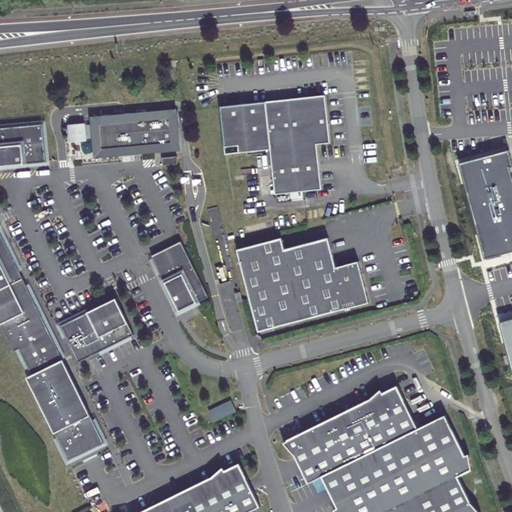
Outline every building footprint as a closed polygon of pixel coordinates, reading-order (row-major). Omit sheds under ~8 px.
[(328,96),(223,107),(228,156),(274,152),(278,197),(294,195),(294,201),(306,200),(305,193),(325,191),(320,146),(334,145),(328,96)] [(177,125),(176,114),(161,116),(161,114),(157,114),(157,116),(133,119),(133,117),(129,117),(129,119),(98,123),(98,126),(100,140),(102,155),(180,147),(178,129),(175,130),(174,126),(177,125)] [(46,126),(0,131),(0,169),(51,164),(46,126)] [(100,140),(98,126),(88,128),(88,127),(73,128),(75,143),(90,142),(89,141),(100,140)] [(459,163),(485,259),(511,252),(511,158),(510,150),(459,163)] [(181,164),(181,157),(165,158),(166,166),(181,164)] [(0,235),(0,331),(64,464),(104,446),(0,235)] [(180,240),(149,256),(177,311),(208,296),(180,240)] [(284,240),(239,252),(260,334),(371,305),(360,264),(338,270),(331,240),(287,252),(284,240)] [(228,267),(217,270),(222,287),(233,284),(228,267)] [(58,326),(76,362),(132,334),(114,298),(58,326)] [(511,319),(500,323),(511,366),(511,319)] [(369,402),(287,442),(284,445),(294,456),(302,472),(309,485),(322,478),(338,508),(334,511),(335,511),(478,511),(471,504),(458,477),(471,470),(475,468),(465,456),(445,416),(417,430),(396,388),(382,395),(380,392),(369,402)] [(214,423),(237,412),(231,400),(208,411),(214,423)] [(253,511),(261,508),(240,466),(226,473),(224,469),(213,479),(147,511),(253,511)]
